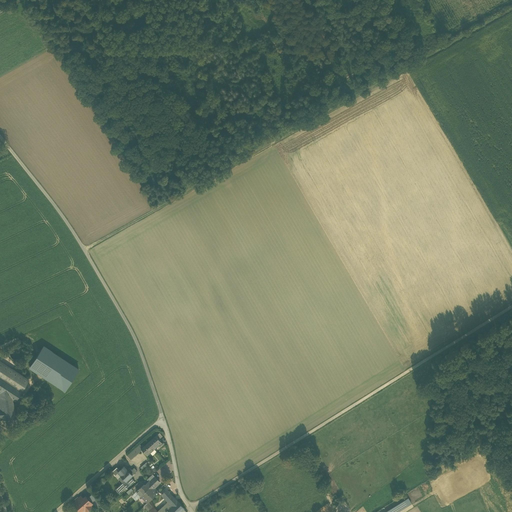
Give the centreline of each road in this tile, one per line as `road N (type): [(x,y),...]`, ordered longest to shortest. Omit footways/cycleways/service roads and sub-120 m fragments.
road 1 (track): [(83,249),(511,8)]
road 2 (track): [(511,305),(189,507)]
road 3 (residential): [(0,136),(70,225),(136,340),(162,418)]
road 4 (residential): [(162,418),(56,511)]
